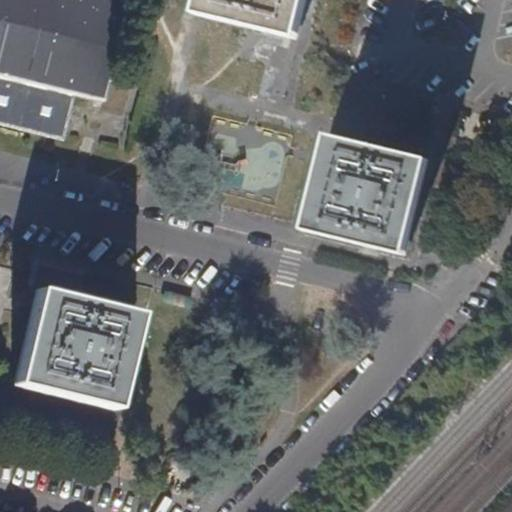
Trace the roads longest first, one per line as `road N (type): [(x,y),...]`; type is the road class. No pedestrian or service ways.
road 1 (residential): [(0,205),(291,267),(440,314)]
road 2 (residential): [(252,511),(440,314)]
